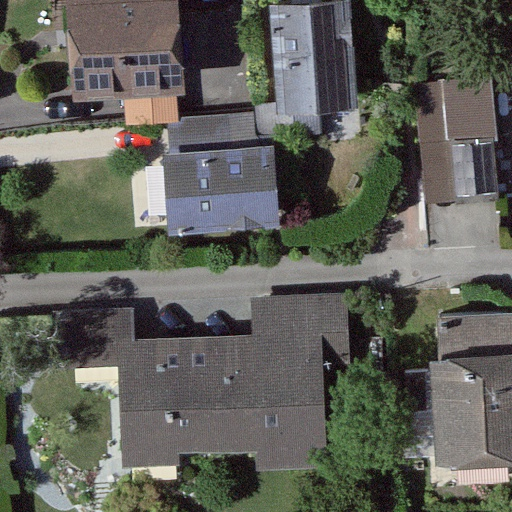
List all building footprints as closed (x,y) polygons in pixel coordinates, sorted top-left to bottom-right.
[(191,89),(183,0),(69,0),(77,98),(191,89)] [(363,106),(356,0),(308,0),(275,2),(282,111),(363,106)] [(501,139),(495,75),(417,83),(429,205),(502,198),(497,140),(501,139)] [(281,142),(167,151),(173,232),(288,223),(281,142)] [(350,355),(347,288),(251,293),(252,326),(134,332),(132,303),(49,308),(52,361),(115,358),(120,461),(177,458),(177,445),(252,441),(253,462),(326,458),(321,356),(350,355)] [(511,444),(511,304),(435,309),(437,343),(427,343),(433,449),(511,444)]
